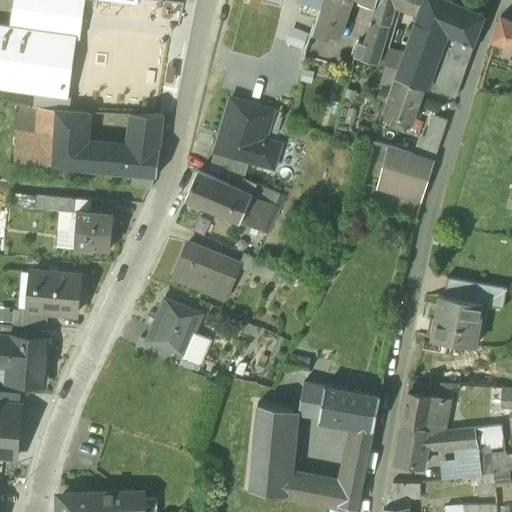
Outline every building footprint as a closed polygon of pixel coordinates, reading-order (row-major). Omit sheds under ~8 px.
[(12,0),(9,26),(0,24),(0,88),(35,93),(34,106),(39,107),(54,108),(69,110),(71,96),(68,96),(76,38),(78,38),(83,0),(12,0)] [(323,0),(321,7),(315,26),(338,36),(350,0),(370,0),(376,3),(376,0),(323,0)] [(376,0),(376,3),(372,19),(391,23),(392,24),(396,7),(416,16),(421,0),(376,0)] [(450,34),(446,45),(471,54),(485,13),(455,0),(421,0),(416,16),(414,20),(450,34)] [(511,20),(501,16),(491,42),(511,49),(511,20)] [(384,47),(391,23),(372,19),(364,42),(358,40),(353,55),(379,63),(384,47)] [(397,68),(394,75),(426,88),(430,89),(446,45),(450,34),(414,20),(402,52),(397,68)] [(446,45),(430,89),(454,97),(455,97),(471,54),(446,45)] [(402,52),(384,47),(379,63),(386,65),(397,68),(402,52)] [(394,75),(397,68),(386,65),(380,84),(390,87),(394,75)] [(172,78),(153,73),(152,77),(138,74),(128,114),(146,115),(163,115),(172,78)] [(426,88),(394,75),(390,87),(382,111),(414,123),(426,88)] [(231,100),(216,153),(250,163),(273,170),(280,146),(265,141),(273,112),(231,100)] [(50,166),(54,108),(39,107),(34,106),(17,104),(13,163),(50,166)] [(69,110),(54,108),(50,166),(50,168),(133,176),(154,178),(155,178),(155,176),(157,177),(160,151),(160,147),(125,141),(90,138),(88,111),(69,110)] [(425,135),(420,134),(413,154),(434,162),(446,118),(433,113),(425,135)] [(128,114),(125,141),(160,147),(161,147),(163,115),(146,115),(128,114)] [(422,201),(434,162),(413,154),(387,148),(379,188),(422,201)] [(216,153),(212,165),(244,179),(250,163),(216,153)] [(251,196),(197,173),(185,200),(240,224),(251,197),(252,196),(251,196)] [(151,188),(154,178),(133,176),(131,187),(148,189),(151,188)] [(256,186),(251,196),(252,196),(251,197),(273,207),(275,207),(280,196),(256,186)] [(15,206),(50,209),(51,197),(16,193),(15,206)] [(50,209),(72,211),(74,199),(51,197),(50,209)] [(251,197),(240,224),(266,235),(268,230),(264,229),(273,207),(251,197)] [(114,214),(78,211),(77,216),(75,247),(74,248),(93,249),(94,247),(111,249),(114,214)] [(58,245),(75,247),(77,216),(61,215),(58,245)] [(238,266),(187,245),(173,278),(225,300),(232,282),(227,280),(233,266),(238,268),(239,266),(238,266)] [(267,266),(243,255),(238,266),(239,266),(238,268),(238,269),(261,279),(267,266)] [(267,266),(261,279),(271,283),(276,270),(267,266)] [(80,275),(32,271),(28,310),(28,311),(48,313),(76,315),(80,275)] [(506,285),(444,276),(438,320),(435,320),(432,339),(470,345),(473,320),(479,321),(482,303),(503,306),(506,285)] [(202,316),(164,300),(146,341),(173,353),(184,358),(202,316)] [(48,313),(28,311),(28,310),(20,309),(18,326),(46,329),(48,313)] [(0,336),(11,338),(12,326),(0,324),(0,336)] [(0,365),(8,366),(7,381),(44,385),(48,341),(11,338),(0,336),(0,365)] [(146,341),(140,339),(135,350),(168,364),(173,353),(146,341)] [(312,361),(288,355),(285,370),(308,376),(312,361)] [(299,413),(319,417),(325,382),(305,378),(299,409),(299,413)] [(379,393),(379,392),(325,382),(319,417),(318,421),(348,426),(359,428),(360,425),(374,428),(380,394),(379,393)] [(460,403),(490,404),(490,383),(461,382),(460,403)] [(511,388),(502,388),(500,407),(511,407),(511,388)] [(402,423),(426,427),(431,396),(407,392),(402,423)] [(426,427),(425,431),(446,429),(451,398),(431,396),(426,427)] [(374,428),(360,425),(359,428),(348,426),(338,476),(294,467),(299,413),(299,409),(257,401),(248,487),(358,508),(374,428)] [(21,407),(0,405),(0,457),(16,459),(21,407)] [(446,429),(425,431),(426,427),(402,423),(396,461),(424,466),(426,448),(456,446),(477,445),(478,449),(490,448),(504,446),(504,442),(505,442),(502,423),(446,429)] [(456,446),(458,478),(477,476),(493,473),(490,448),(478,449),(477,445),(456,446)] [(493,473),(477,476),(478,495),(495,494),(494,473),(493,473)] [(394,482),(389,497),(420,498),(421,482),(394,482)] [(143,511),(144,500),(143,493),(91,493),(91,500),(58,501),(58,511),(143,511)] [(157,511),(157,500),(144,500),(143,511),(157,511)] [(442,511),(461,511),(460,506),(459,502),(441,505),(442,511)]
